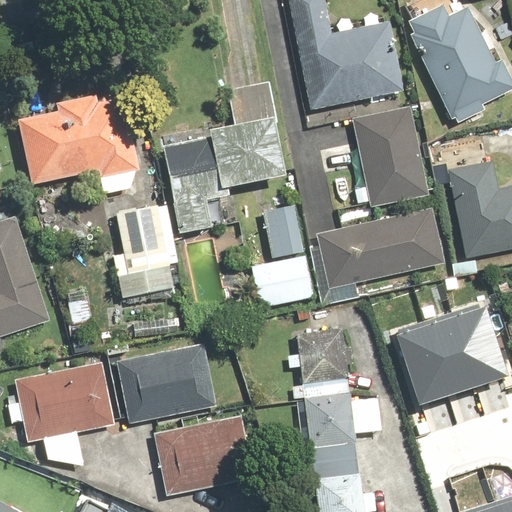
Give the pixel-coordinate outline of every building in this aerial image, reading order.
[(368,30),(368,31),(357,33),(357,32),(358,31),(358,30),(358,28),(357,27),(357,26),(356,25),(356,24),(355,23),(354,22),(353,21),(352,20),(351,20),(349,19),(348,19),(347,19),(346,19),(344,20),(343,20),(342,20),(341,21),(340,22),(339,23),(338,24),(338,25),(337,26),(337,27),(337,29),(337,30),(337,31),(337,32),(337,34),(338,35),(339,36),(339,37),(336,38),(328,0),(293,0),(316,110),(407,91),(394,26),(383,28),(384,27),(384,25),(384,24),(384,23),(384,22),(384,21),(384,19),(383,18),(382,17),(381,16),(380,16),(379,15),(378,15),(377,14),(376,14),(375,14),(373,14),(372,14),(371,15),(370,15),(369,16),(368,17),(367,18),(366,19),(366,20),(365,21),(365,22),(365,23),(365,24),(365,26),(366,27),(366,28),(367,29),(368,30)] [(448,4),(408,23),(455,121),(511,94),(511,67),(508,59),(499,64),(472,7),(453,16),(448,4)] [(139,190),(131,93),(69,99),(70,116),(31,119),(36,181),(103,175),(104,193),(139,190)] [(375,201),(376,205),(432,193),(415,112),(384,119),(383,114),(355,120),(369,189),(358,191),(360,204),(375,201)] [(166,148),(185,235),(239,223),(231,189),(299,175),(288,122),(166,148)] [(511,183),(500,186),(496,163),(452,171),(470,259),(511,250),(511,183)] [(167,207),(120,216),(127,255),(116,257),(125,303),(178,293),(172,263),(177,262),(167,207)] [(312,252),(325,307),(363,298),(359,282),(447,262),(435,210),(321,235),(324,249),(312,252)] [(19,218),(0,224),(0,335),(51,320),(19,218)] [(315,300),(306,254),(276,260),(254,265),(264,310),(315,300)] [(91,297),(71,298),(73,334),(94,333),(91,297)] [(395,333),(417,403),(507,376),(485,305),(395,333)] [(182,320),(137,321),(137,337),(182,337),(182,320)] [(349,366),(356,365),(353,346),(347,347),(344,330),(298,337),(301,355),(290,357),(292,370),(303,368),(305,387),(298,388),(300,401),(307,400),(353,393),(349,366)] [(208,344),(121,364),(135,427),(222,408),(208,344)] [(106,364),(20,382),(25,404),(11,407),(15,426),(28,423),(32,443),(118,426),(106,364)] [(359,434),(387,430),(382,399),(355,403),(353,393),(307,400),(300,401),(307,452),(315,451),(361,444),(359,434)] [(250,441),(162,459),(170,498),(258,480),(250,441)] [(319,480),(365,473),(361,444),(315,451),(319,480)] [(370,511),(365,473),(319,480),(323,511),(370,511)] [(137,511),(99,490),(86,511),(137,511)] [(511,511),(511,498),(463,511),(462,511),(511,511)] [(0,511),(24,511),(0,499),(0,511)]
